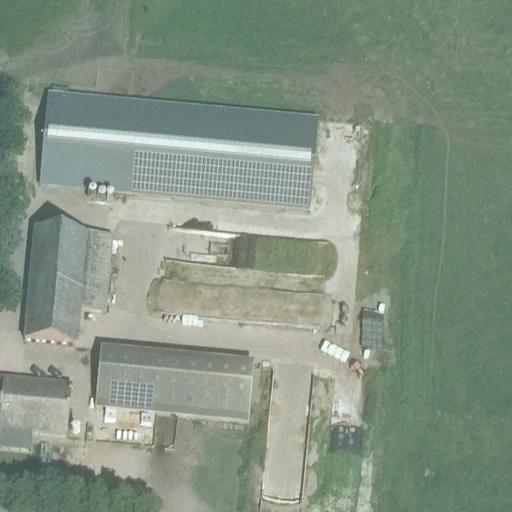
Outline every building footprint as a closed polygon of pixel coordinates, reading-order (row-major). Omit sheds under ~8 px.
[(319,124),(49,98),(40,187),(310,212),(319,124)] [(36,232),(26,343),(76,348),(80,313),(106,316),(113,239),(36,232)] [(251,425),(256,371),(103,357),(98,411),(251,425)] [(0,435),(70,442),(75,388),(0,380),(0,435)] [(389,445),(384,487),(400,489),(405,447),(389,445)]
